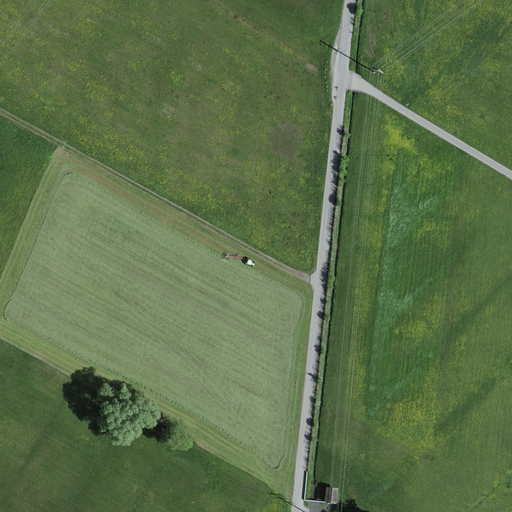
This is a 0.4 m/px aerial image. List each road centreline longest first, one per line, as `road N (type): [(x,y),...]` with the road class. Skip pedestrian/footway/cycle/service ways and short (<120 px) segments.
road 1 (track): [(298,511),(353,0)]
road 2 (track): [(0,107),(323,280)]
